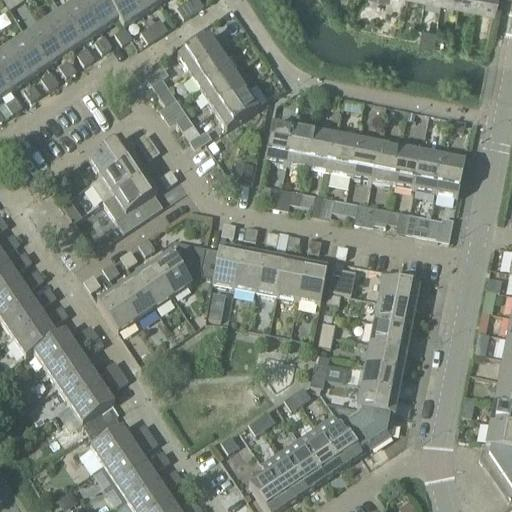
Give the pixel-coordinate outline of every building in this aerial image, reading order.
[(100,37),(117,25),(118,25),(102,1),(101,0),(85,0),(78,5),(100,37)] [(141,21),(126,0),(102,0),(102,1),(118,25),(117,25),(122,33),(141,21)] [(126,0),(141,21),(159,9),(153,0),(126,0)] [(153,0),(159,9),(171,0),(153,0)] [(476,0),(475,5),(492,9),(493,0),(476,0)] [(185,9),(192,19),(201,12),(195,2),(185,9)] [(60,17),(82,49),(100,37),(78,5),(60,17)] [(192,19),(185,9),(176,15),(182,25),(192,19)] [(42,29),(64,61),(82,49),(60,17),(42,29)] [(149,33),(156,43),(165,36),(159,27),(149,33)] [(24,41),(46,73),(64,61),(42,29),(24,41)] [(156,43),(149,33),(140,39),(146,49),(156,43)] [(114,41),(120,51),(130,45),(123,35),(114,41)] [(6,54),(28,86),(46,73),(24,41),(6,54)] [(188,82),(220,60),(208,42),(176,63),(188,82)] [(94,50),(100,60),(110,54),(103,44),(94,50)] [(0,57),(0,83),(10,98),(28,86),(6,54),(0,57)] [(76,62),(82,72),(92,66),(85,56),(76,62)] [(200,99),(232,78),(220,60),(188,82),(200,99)] [(58,74),(65,84),(74,78),(67,68),(58,74)] [(212,118),(244,96),(232,78),(200,99),(212,118)] [(40,86),(47,96),(56,90),(49,80),(40,86)] [(0,104),(10,98),(0,83),(0,104)] [(157,103),(167,96),(161,87),(151,94),(157,103)] [(22,98),(29,108),(38,102),(31,92),(22,98)] [(167,96),(157,103),(164,113),(174,106),(167,96)] [(244,96),(212,118),(225,137),(257,115),(244,96)] [(4,110),(11,120),(20,114),(13,104),(4,110)] [(413,127),(415,120),(408,118),(406,126),(413,127)] [(181,139),(191,132),(185,123),(175,129),(181,139)] [(463,140),(466,129),(450,127),(448,137),(463,140)] [(285,172),(293,134),(271,130),(263,168),(285,172)] [(191,132),(181,139),(188,148),(198,142),(191,132)] [(293,134),(285,172),(306,176),(314,138),(293,134)] [(327,180),(335,142),(314,138),(306,176),(327,180)] [(141,157),(151,150),(145,141),(135,148),(141,157)] [(349,184),(356,147),(335,142),(327,180),(349,184)] [(100,185),(132,163),(119,145),(87,166),(100,185)] [(370,188),(377,151),(356,147),(349,184),(370,188)] [(213,148),(207,152),(212,160),(218,156),(213,148)] [(151,150),(141,157),(147,167),(157,160),(151,150)] [(391,192),(399,155),(377,151),(370,188),(391,192)] [(399,155),(391,192),(412,197),(419,159),(399,155)] [(433,201),(441,163),(419,159),(412,197),(433,201)] [(132,163),(100,185),(90,191),(102,210),(112,203),(144,181),(132,163)] [(441,163),(433,201),(456,205),(464,167),(441,163)] [(252,172),(235,169),(232,184),(250,188),(252,172)] [(169,178),(159,185),(166,194),(176,187),(169,178)] [(156,200),(144,181),(112,203),(102,210),(122,240),(161,214),(153,202),(156,200)] [(269,195),(258,193),(256,205),(267,207),(269,195)] [(299,213),(301,201),(290,199),(288,211),(299,213)] [(301,201),(299,213),(310,215),(313,203),(301,201)] [(342,221),(344,209),(333,207),(330,219),(342,221)] [(344,209),(342,221),(353,223),(355,212),(344,209)] [(384,229),(387,218),(375,215),(371,235),(383,237),(384,229)] [(387,218),(384,229),(395,232),(398,220),(387,218)] [(425,245),(429,226),(418,224),(414,243),(425,245)] [(429,226),(425,245),(436,248),(440,228),(429,226)] [(222,231),(220,242),(231,245),(233,233),(222,231)] [(245,235),(242,247),(253,249),(256,237),(245,235)] [(266,239),(263,251),(274,253),(277,241),(266,239)] [(11,242),(1,248),(8,258),(18,251),(11,242)] [(287,243),(285,255),(296,257),(298,246),(287,243)] [(153,256),(147,246),(137,252),(144,262),(153,256)] [(88,252),(93,260),(101,255),(96,247),(88,252)] [(308,248),(306,259),(317,262),(319,250),(308,248)] [(169,259),(191,291),(202,284),(200,277),(204,257),(172,249),(165,254),(169,259)] [(233,295),(240,258),(218,253),(211,291),(233,295)] [(336,253),(334,263),(344,265),(346,255),(336,253)] [(135,268),(129,258),(119,265),(126,274),(135,268)] [(254,300),(261,262),(240,258),(233,295),(254,300)] [(150,272),(172,303),(191,291),(169,259),(150,272)] [(23,260),(13,266),(20,275),(30,269),(23,260)] [(261,262),(254,300),(275,304),(283,266),(261,262)] [(296,308),(304,270),(283,266),(275,304),(296,308)] [(0,301),(20,288),(8,270),(0,275),(0,301)] [(118,280),(111,270),(102,277),(108,287),(118,280)] [(304,270),(296,308),(319,312),(326,275),(304,270)] [(172,303),(150,272),(132,284),(154,315),(172,303)] [(328,298),(339,301),(340,299),(350,301),(354,280),(332,276),(328,298)] [(36,278),(26,284),(32,293),(42,287),(36,278)] [(83,289),(89,299),(99,293),(92,283),(83,289)] [(154,315),(132,284),(115,296),(136,327),(154,315)] [(376,308),(414,315),(418,293),(380,286),(376,308)] [(0,327),(32,306),(20,288),(0,301),(0,327)] [(48,295),(38,302),(44,311),(54,305),(48,295)] [(136,327),(115,296),(96,309),(117,340),(136,327)] [(339,301),(328,298),(325,310),(337,312),(339,301)] [(0,328),(12,346),(44,324),(32,306),(0,327),(0,328)] [(372,329),(410,336),(414,315),(376,308),(372,329)] [(60,313),(50,320),(56,329),(66,323),(60,313)] [(44,324),(12,346),(24,364),(32,359),(32,358),(56,342),(44,324)] [(368,350),(406,357),(410,336),(372,329),(368,350)] [(319,341),(331,343),(333,332),(321,330),(319,341)] [(86,349),(95,342),(89,333),(79,340),(86,349)] [(44,376),(76,355),(64,336),(56,342),(32,358),(32,359),(44,376)] [(331,343),(319,341),(317,352),(329,355),(331,343)] [(95,342),(86,349),(92,358),(102,352),(95,342)] [(501,366),(511,368),(511,346),(505,345),(501,366)] [(364,372),(402,379),(406,357),(368,350),(364,372)] [(56,395),(88,373),(76,355),(44,376),(56,395)] [(496,387),(511,390),(511,368),(501,366),(496,387)] [(110,385),(120,378),(113,369),(103,375),(110,385)] [(312,381),(323,383),(325,372),(314,370),(312,381)] [(402,379),(364,372),(360,392),(398,399),(402,379)] [(69,413),(101,391),(88,373),(56,395),(69,413)] [(120,378),(110,385),(116,394),(126,387),(120,378)] [(323,383),(312,381),(309,393),(321,395),(323,383)] [(511,390),(496,387),(492,408),(511,412),(511,390)] [(113,410),(101,391),(69,413),(88,441),(107,428),(114,424),(117,421),(111,411),(113,410)] [(358,415),(391,422),(393,422),(398,399),(360,392),(356,415),(358,415)] [(293,401),(300,411),(309,405),(302,395),(293,401)] [(300,411),(293,401),(283,407),(290,417),(300,411)] [(488,430),(511,434),(511,412),(492,408),(488,430)] [(391,422),(358,415),(356,420),(354,419),(342,428),(343,430),(340,431),(339,430),(338,430),(359,460),(366,456),(367,457),(389,442),(392,429),(390,428),(391,422)] [(257,425),(264,435),(273,429),(266,419),(257,425)] [(315,434),(342,474),(360,462),(359,460),(338,430),(339,430),(333,422),(315,434)] [(95,465),(127,443),(114,424),(107,428),(88,441),(85,443),(91,453),(89,455),(95,465)] [(264,435),(257,425),(248,432),(254,441),(264,435)] [(484,451),(511,456),(511,434),(488,430),(484,451)] [(139,448),(149,442),(143,432),(133,439),(139,448)] [(342,474),(315,434),(297,446),(324,486),(342,474)] [(149,442),(139,448),(145,458),(155,451),(149,442)] [(127,443),(95,465),(108,484),(140,462),(127,443)] [(236,454),(230,444),(220,450),(227,460),(236,454)] [(279,458),(306,498),(324,486),(297,446),(279,458)] [(511,456),(484,451),(481,464),(477,466),(480,471),(484,468),(498,489),(490,495),(501,511),(503,511),(511,507),(511,509),(511,456)] [(279,458),(261,470),(267,478),(288,510),(306,498),(279,458)] [(161,460),(151,466),(158,475),(167,469),(161,460)] [(140,462),(108,484),(121,503),(153,481),(140,462)] [(173,477),(163,484),(170,493),(180,487),(173,477)] [(247,491),(261,511),(285,511),(288,510),(267,478),(266,479),(247,491)] [(153,481),(121,503),(127,511),(148,511),(166,500),(153,481)] [(185,495),(176,502),(182,511),(192,505),(185,495)] [(173,511),(166,500),(148,511),(173,511)]
